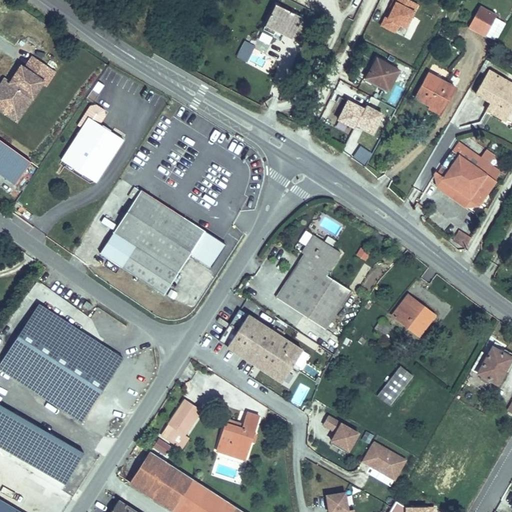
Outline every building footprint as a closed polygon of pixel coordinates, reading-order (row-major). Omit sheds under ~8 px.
[(418,4),(409,0),(393,0),(393,1),(395,3),(391,10),(387,18),(385,17),(381,25),(395,32),(399,24),(406,28),(418,4)] [(297,8),(284,2),(281,7),(295,14),(297,8)] [(291,39),(302,17),(295,14),(281,7),(277,5),(274,11),(272,11),(266,23),(284,32),(283,34),(291,39)] [(494,19),(496,16),(479,7),(469,26),(485,36),(486,35),(488,30),(494,19)] [(495,40),(504,25),(494,19),(488,30),(486,35),(495,40)] [(283,34),(284,32),(266,23),(265,26),(283,34)] [(259,42),(271,44),(272,35),(261,33),(259,42)] [(244,41),(237,57),(248,62),(255,46),(244,41)] [(5,77),(0,83),(0,112),(17,124),(32,102),(33,102),(44,86),(47,88),(57,72),(32,55),(24,67),(20,64),(10,80),(5,77)] [(390,87),(399,70),(376,58),(366,78),(378,85),(381,82),(390,87)] [(511,108),(511,83),(489,70),(476,94),(491,103),(509,113),(511,108)] [(444,109),(455,88),(427,73),(414,97),(430,106),(432,102),(444,109)] [(388,90),(390,87),(381,82),(378,85),(388,90)] [(364,109),(348,101),(338,120),(354,128),(356,125),(364,109)] [(430,106),(429,108),(441,114),(444,109),(432,102),(430,106)] [(505,120),(509,113),(491,103),(487,110),(505,120)] [(106,116),(104,110),(96,104),(90,105),(77,125),(82,128),(89,117),(100,124),(106,116)] [(382,114),(366,106),(364,109),(356,125),(373,133),(382,114)] [(96,182),(123,139),(100,124),(89,117),(82,128),(61,160),(95,182),(96,182)] [(352,150),(360,131),(353,128),(345,147),(352,150)] [(31,164),(0,141),(0,176),(14,187),(31,164)] [(462,152),(465,147),(459,142),(453,151),(453,152),(456,147),(460,150),(459,153),(459,156),(459,155),(459,153),(460,151),(462,152)] [(449,169),(459,156),(459,153),(460,150),(456,147),(453,152),(453,151),(443,165),(437,173),(436,172),(435,174),(433,177),(436,184),(437,188),(443,179),(442,179),(449,169)] [(480,158),(465,147),(462,152),(460,151),(459,153),(459,155),(474,166),(480,158)] [(494,181),(500,172),(480,158),(474,166),(459,155),(459,156),(449,169),(442,179),(443,179),(439,186),(456,198),(464,187),(472,193),(464,204),(465,204),(463,206),(463,207),(468,206),(472,200),(478,204),(494,181)] [(464,204),(472,193),(464,187),(456,198),(464,204)] [(226,246),(141,191),(100,254),(165,297),(192,256),(211,269),(226,246)] [(101,223),(114,231),(117,225),(105,217),(101,223)] [(466,246),(471,238),(459,230),(454,238),(466,246)] [(303,255),(276,298),(325,329),(350,290),(349,290),(326,275),(341,253),(316,237),(303,255)] [(365,260),(369,253),(360,248),(356,255),(365,260)] [(424,307),(409,295),(393,316),(419,336),(432,318),(421,310),(424,307)] [(92,306),(86,301),(83,305),(89,310),(92,306)] [(83,423),(124,360),(39,304),(0,365),(0,370),(34,392),(44,399),(83,423)] [(424,307),(421,310),(432,318),(435,315),(424,307)] [(302,350),(248,315),(227,346),(282,382),(302,350)] [(387,322),(382,318),(375,328),(380,332),(387,322)] [(392,326),(387,322),(380,332),(378,334),(383,338),(392,326)] [(488,355),(482,352),(472,370),(497,384),(511,358),(492,347),(488,355)] [(412,375),(400,366),(378,396),(389,405),(412,375)] [(185,435),(201,410),(185,399),(161,434),(176,444),(182,433),(184,435),(185,435)] [(247,454),(259,417),(247,412),(243,425),(241,428),(236,426),(237,423),(226,420),(216,450),(227,453),(228,448),(247,454)] [(348,451),(358,433),(328,416),(323,425),(336,432),(331,441),(348,451)] [(182,448),(189,438),(185,435),(184,435),(182,433),(176,444),(182,448)] [(165,455),(171,447),(158,439),(153,447),(165,455)] [(405,461),(374,445),(365,462),(396,479),(405,461)] [(246,460),(247,454),(228,448),(227,453),(246,460)] [(244,511),(151,451),(150,451),(130,483),(175,511),(244,511)] [(348,510),(345,492),(326,495),(327,504),(330,503),(331,507),(328,508),(328,511),(353,511),(353,509),(348,510)] [(138,511),(119,499),(110,511),(138,511)] [(20,511),(0,500),(0,511),(20,511)]
